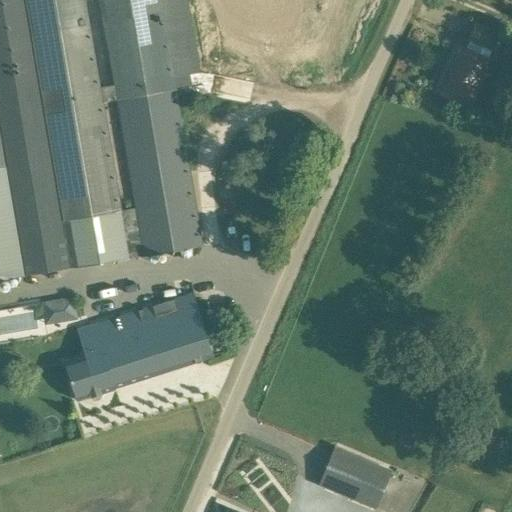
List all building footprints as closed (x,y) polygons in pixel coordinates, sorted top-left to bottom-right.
[(0,0),(0,279),(24,275),(71,268),(27,0),(0,0)] [(27,0),(71,268),(145,255),(137,207),(121,211),(102,102),(118,99),(116,85),(100,87),(85,0),(27,0)] [(137,207),(145,255),(202,245),(177,95),(194,92),(191,74),(201,72),(188,0),(101,0),(116,85),(118,99),(137,207)] [(455,102),(459,103),(459,102),(469,106),(475,92),(474,91),(492,49),(496,51),(503,34),(475,22),(468,39),(470,39),(466,48),(462,46),(441,94),(456,101),(455,102)] [(64,360),(77,399),(213,356),(193,292),(86,326),(94,351),(64,360)] [(75,294),(42,299),(45,322),(78,317),(75,294)] [(320,484),(377,508),(392,470),(335,447),(320,484)]
